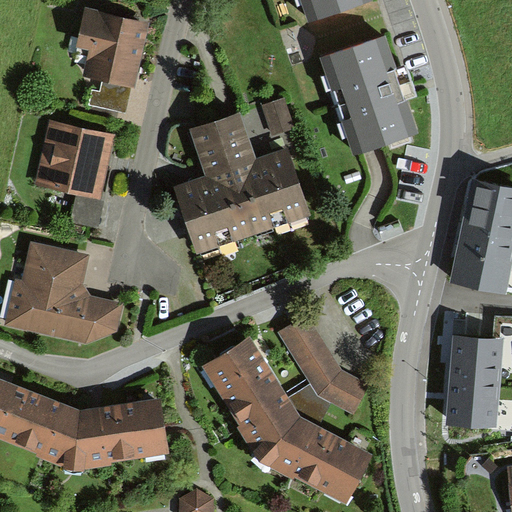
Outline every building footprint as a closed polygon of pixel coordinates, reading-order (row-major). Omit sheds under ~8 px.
[(294,0),(296,7),(303,5),(309,23),(373,0),(294,0)] [(149,24),(87,10),(79,48),(88,50),(83,78),(102,81),(130,88),(135,89),(149,24)] [(386,34),(321,55),(327,73),(321,75),(327,93),(333,91),(343,120),(336,122),(342,138),(348,136),(354,154),(420,131),(408,98),(418,95),(407,65),(398,68),(386,34)] [(130,88),(102,81),(99,94),(93,93),(90,106),(124,114),(130,88)] [(277,98),(260,104),(269,129),(286,123),(277,98)] [(179,193),(198,252),(309,216),(288,153),(255,164),(240,116),(196,131),(213,182),(179,193)] [(116,137),(50,122),(35,187),(77,196),(101,202),(116,137)] [(458,257),(453,281),(505,292),(511,256),(511,192),(474,184),(467,216),(458,257)] [(101,202),(77,196),(71,219),(99,226),(105,203),(101,202)] [(88,257),(32,244),(24,281),(15,279),(5,326),(87,343),(117,332),(122,305),(89,298),(84,289),(81,286),(88,257)] [(304,322),(284,335),(319,393),(353,408),(365,388),(337,374),(304,322)] [(204,365),(259,458),(345,494),(364,454),(301,414),(250,337),(204,365)] [(501,342),(455,338),(449,423),(495,426),(501,342)] [(0,381),(0,440),(75,471),(169,457),(160,400),(81,412),(0,381)] [(195,490),(179,501),(178,511),(211,511),(211,498),(195,490)]
